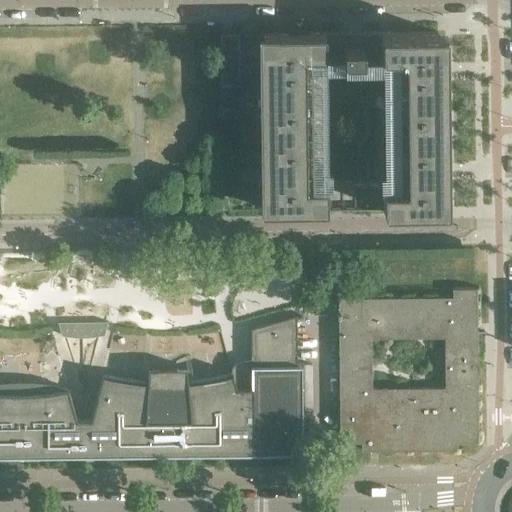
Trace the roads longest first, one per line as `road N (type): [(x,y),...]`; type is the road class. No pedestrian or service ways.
road 1 (residential): [(153,236),(511,232)]
road 2 (unclassified): [(0,237),(153,236)]
